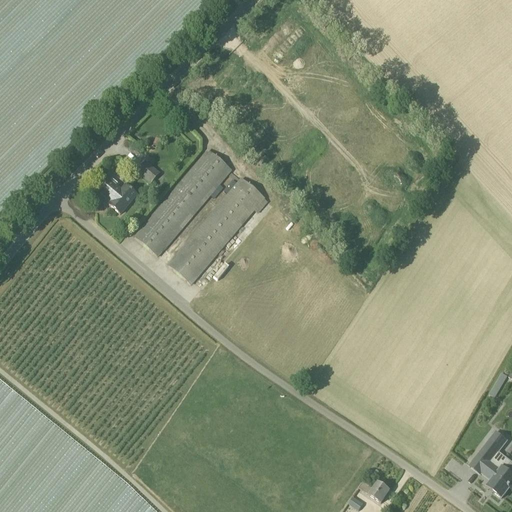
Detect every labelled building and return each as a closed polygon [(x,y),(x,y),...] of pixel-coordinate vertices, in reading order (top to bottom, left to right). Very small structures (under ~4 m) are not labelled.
[(134,238),(135,239),(157,258),(232,172),(223,165),(226,162),(216,154),(214,157),(207,151),(134,238)] [(151,185),(159,175),(145,163),(136,173),(151,185)] [(102,184),(104,186),(99,193),(111,203),(108,206),(120,216),(135,198),(124,188),(121,192),(117,189),(119,186),(108,177),(102,184)] [(190,286),(253,212),(257,215),(267,204),(264,201),(265,200),(256,193),(259,190),(249,182),(247,185),(241,180),(168,267),(190,286)] [(494,398),(506,378),(500,374),(488,395),(494,398)] [(496,432),(469,466),(480,474),(482,473),(492,480),(487,486),(502,498),(509,488),(511,490),(511,473),(511,474),(500,465),(501,463),(494,457),(507,441),(496,432)] [(373,490),(363,483),(359,490),(369,496),(368,497),(381,505),(389,492),(378,484),(373,490)] [(357,511),(358,511),(363,506),(353,499),(348,506),(357,511)]
